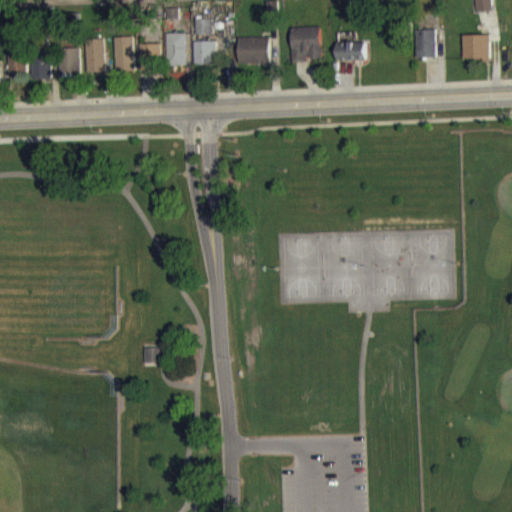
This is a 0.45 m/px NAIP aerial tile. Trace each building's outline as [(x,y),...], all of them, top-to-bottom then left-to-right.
[(479,21),(496,19),(493,4),(476,7),(479,21)] [(198,43),(215,43),(214,27),(197,28),(198,43)] [(294,35),(295,71),(309,70),(309,67),(323,67),(323,35),(294,35)] [(437,38),(418,39),(419,66),(438,66),(437,38)] [(188,74),(189,42),(169,41),(169,74),(188,74)] [(465,44),(465,68),(492,67),(492,43),(465,44)] [(118,80),(137,80),(136,45),(117,45),(118,80)] [(240,45),(241,72),(273,72),(272,45),(240,45)] [(89,81),(108,80),(106,47),(88,47),(89,81)] [(217,72),(217,49),(196,50),(197,73),(217,72)] [(339,50),(339,69),(368,69),(368,50),(339,50)] [(142,52),(143,79),(163,78),(163,52),(142,52)] [(10,55),(11,85),(29,85),(29,55),(10,55)] [(84,82),(83,56),(64,57),(64,83),(84,82)] [(34,87),(54,87),(53,63),(34,64),(34,87)] [(148,344),(148,360),(165,360),(164,344),(148,344)] [(166,356),(148,355),(147,371),(165,372),(166,356)]
